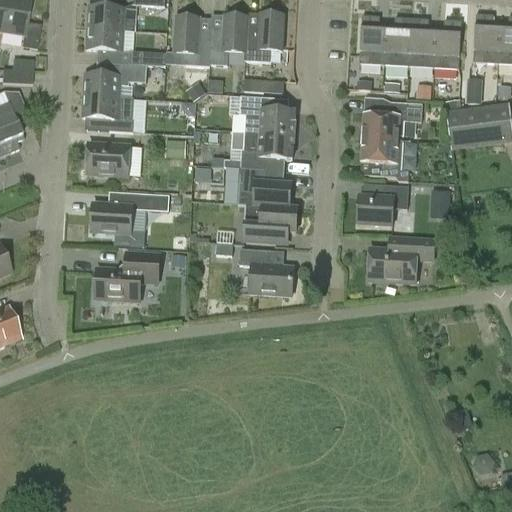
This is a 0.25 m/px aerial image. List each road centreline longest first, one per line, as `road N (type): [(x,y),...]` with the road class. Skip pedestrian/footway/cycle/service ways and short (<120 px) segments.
road 1 (unclassified): [(0,382),(128,341),(511,294)]
road 2 (residential): [(310,0),(307,68),(329,139),(319,281)]
road 3 (residential): [(55,171),(64,0)]
road 4 (residential): [(58,335),(46,308),(55,171)]
